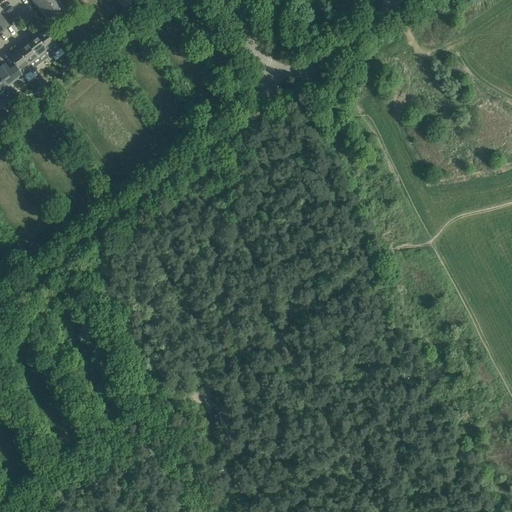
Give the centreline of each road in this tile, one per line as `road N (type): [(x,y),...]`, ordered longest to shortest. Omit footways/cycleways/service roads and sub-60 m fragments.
road 1 (residential): [(0,303),(253,113),(268,65)]
road 2 (tertiary): [(268,65),(302,70),(401,0)]
